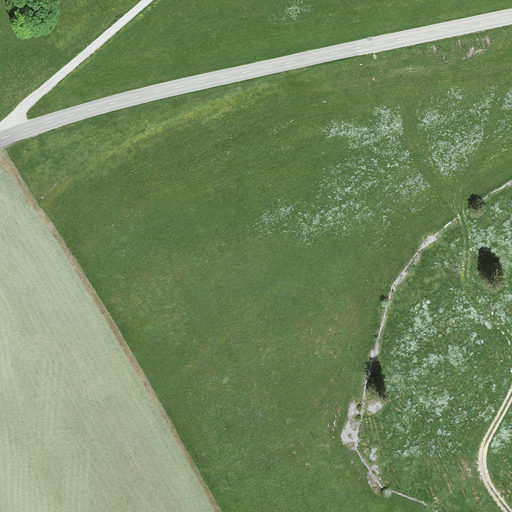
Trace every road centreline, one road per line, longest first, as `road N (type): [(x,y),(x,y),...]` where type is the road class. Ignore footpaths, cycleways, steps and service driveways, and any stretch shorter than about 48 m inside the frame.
road 1 (secondary): [(511,18),(195,82),(0,140)]
road 2 (unclassified): [(0,136),(146,0)]
road 3 (track): [(511,393),(482,458),(510,511)]
